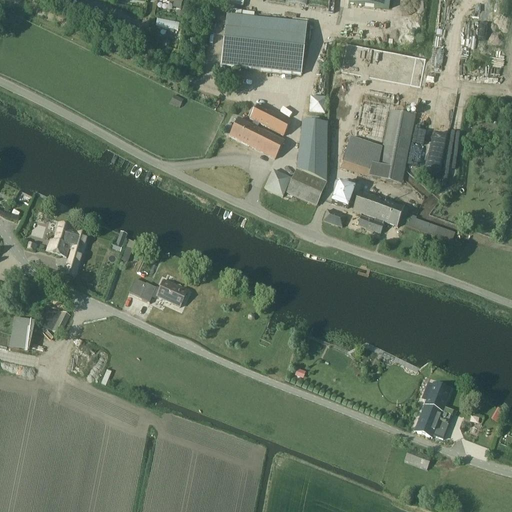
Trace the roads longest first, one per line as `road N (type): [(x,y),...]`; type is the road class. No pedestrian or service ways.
road 1 (unclassified): [(511,473),(283,388),(91,302),(33,273),(0,232)]
road 2 (tertiary): [(511,302),(311,234),(0,81)]
road 3 (track): [(237,6),(339,21),(342,0)]
